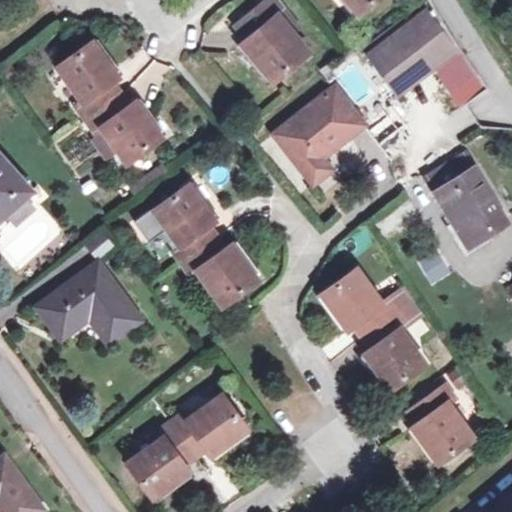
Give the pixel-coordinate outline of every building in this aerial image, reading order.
[(283,11),(273,0),(269,0),(246,19),(257,32),(248,40),(242,44),(273,81),(308,52),(295,36),(278,16),(283,11)] [(346,0),(358,14),(375,0),(346,0)] [(459,48),(434,9),(370,58),(396,93),(435,66),(476,128),(504,112),(459,48)] [(300,31),(283,11),(278,16),(295,36),(300,31)] [(246,19),(236,27),(248,40),(257,32),(246,19)] [(78,109),(86,120),(110,103),(103,91),(113,84),(120,79),(94,44),(60,68),(84,104),(78,109)] [(110,103),(121,96),(113,84),(103,91),(110,103)] [(334,88),(273,134),(312,182),(331,170),(322,159),(363,126),(334,88)] [(121,96),(110,103),(119,114),(129,106),(121,96)] [(110,103),(86,120),(95,131),(102,127),(126,162),(160,136),(135,102),(129,106),(119,114),(110,103)] [(465,153),(424,177),(467,246),(485,236),(484,234),(504,220),(465,153)] [(30,192),(0,158),(0,217),(1,219),(5,215),(23,199),(30,192)] [(157,169),(139,183),(143,189),(162,176),(157,169)] [(138,181),(129,189),(134,195),(143,189),(139,183),(138,181)] [(199,234),(208,227),(213,222),(187,187),(153,212),(152,210),(132,224),(147,244),(161,234),(181,262),(206,245),(199,234)] [(14,225),(32,209),(23,199),(5,215),(14,225)] [(199,234),(206,245),(216,238),(208,227),(199,234)] [(348,260),(372,244),(363,231),(339,246),(348,260)] [(101,237),(83,249),(91,260),(109,247),(101,237)] [(216,238),(206,245),(215,258),(224,250),(216,238)] [(206,245),(181,262),(190,276),(196,272),(222,306),(256,281),(231,246),(224,250),(215,258),(206,245)] [(434,248),(415,259),(429,284),(448,273),(434,248)] [(138,321),(97,265),(38,308),(61,339),(89,318),(108,343),(138,321)] [(372,330),(396,313),(387,301),(382,305),(356,271),(322,296),(348,331),(354,326),(364,319),(372,330)] [(403,289),(387,301),(396,313),(409,303),(412,301),(403,289)] [(417,314),(409,303),(396,313),(404,324),(417,314)] [(404,324),(396,313),(372,330),(379,340),(371,348),(364,353),(390,388),(424,363),(399,329),(405,325),(404,324)] [(354,326),(362,337),(372,330),(364,319),(354,326)] [(379,340),(372,330),(362,337),(371,348),(379,340)] [(438,370),(451,362),(436,338),(423,346),(438,370)] [(456,372),(449,377),(455,386),(463,380),(456,372)] [(444,387),(420,404),(428,416),(418,423),(413,428),(437,462),(472,438),(448,402),(453,399),(444,387)] [(181,415),(170,424),(187,447),(198,439),(206,449),(210,455),(245,429),(219,396),(185,420),(181,415)] [(428,416),(420,404),(410,411),(418,423),(428,416)] [(162,437),(128,462),(153,498),(188,471),(184,466),(176,456),(187,447),(170,424),(158,432),(162,437)] [(187,447),(195,458),(206,449),(198,439),(187,447)] [(184,466),(195,458),(187,447),(176,456),(184,466)] [(4,457),(0,459),(0,502),(2,502),(9,511),(39,511),(42,510),(4,457)] [(9,511),(2,502),(0,502),(0,510),(1,511),(9,511)]
